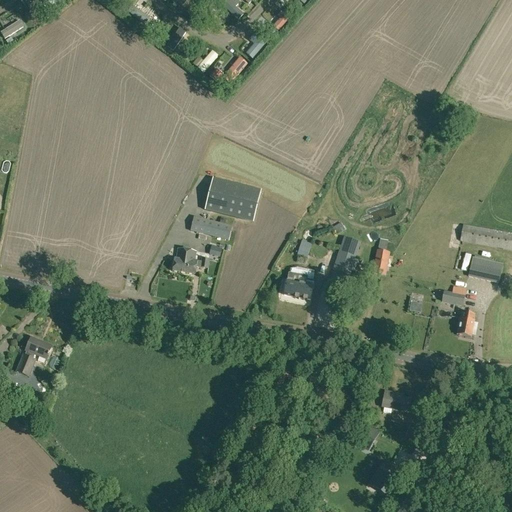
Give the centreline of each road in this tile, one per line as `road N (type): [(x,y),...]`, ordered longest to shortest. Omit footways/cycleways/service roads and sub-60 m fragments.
road 1 (primary): [(366,350),(0,278)]
road 2 (track): [(289,335),(188,511)]
